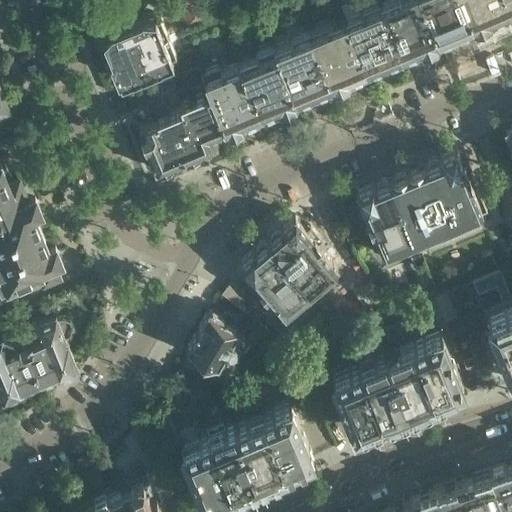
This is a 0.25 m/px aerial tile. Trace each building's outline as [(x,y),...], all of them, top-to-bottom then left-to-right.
[(192,5),(190,0),(176,0),(181,10),(192,5)] [(210,14),(204,0),(192,5),(198,19),(210,14)] [(402,56),(379,1),(378,0),(373,0),(359,6),(361,9),(345,15),(368,70),(402,56)] [(439,41),(421,0),(382,0),(379,1),(402,56),(439,41)] [(474,26),(462,0),(421,0),(439,41),(474,26)] [(509,12),(504,0),(462,0),(474,26),(509,12)] [(198,19),(192,5),(181,10),(187,24),(198,19)] [(110,57),(168,32),(160,13),(156,15),(153,9),(143,13),(143,12),(111,25),(112,26),(104,35),(111,51),(108,52),(110,57)] [(368,70),(345,15),(327,23),(326,20),(308,27),(332,85),(368,70)] [(332,85),(308,27),(290,35),(291,38),(274,45),(297,100),(332,85)] [(161,61),(173,56),(172,54),(176,52),(168,32),(110,57),(119,80),(122,79),(121,77),(133,73),(133,74),(162,62),(161,61)] [(297,100),(274,45),(273,42),(254,49),(255,52),(239,59),(262,114),(297,100)] [(262,114),(239,59),(221,67),(220,64),(202,71),(209,87),(208,87),(225,128),(226,130),(262,114)] [(176,88),(171,77),(158,82),(163,93),(176,88)] [(157,96),(152,85),(130,94),(134,105),(157,96)] [(225,128),(208,87),(180,99),(183,106),(201,149),(217,143),(213,133),(225,128)] [(0,117),(10,114),(0,88),(0,117)] [(201,150),(201,149),(183,106),(170,111),(166,100),(152,105),(157,116),(142,123),(139,129),(156,169),(160,167),(164,169),(171,166),(172,162),(187,155),(191,158),(198,155),(199,151),(201,150)] [(482,208),(471,183),(477,181),(468,161),(463,163),(456,147),(439,154),(441,157),(439,158),(438,157),(431,157),(426,162),(427,163),(424,164),(448,222),(482,208)] [(42,213),(35,197),(28,200),(23,187),(23,188),(19,179),(9,183),(1,164),(0,164),(0,249),(41,232),(34,216),(42,213)] [(448,222),(424,164),(407,171),(406,171),(402,170),(395,172),(393,176),(394,177),(391,178),(415,236),(448,222)] [(415,236),(391,178),(388,179),(388,178),(381,178),(376,183),(376,184),(374,185),(373,182),(356,189),(363,204),(357,207),(366,227),(371,225),(373,230),(374,229),(382,249),(415,236)] [(337,265),(323,248),(324,248),(320,244),(324,240),(321,237),(322,236),(310,223),(306,227),(295,214),(281,226),(282,227),(281,228),(280,228),(273,230),(270,236),(271,237),(268,239),(310,288),(337,265)] [(60,277),(55,265),(62,262),(56,246),(48,249),(41,232),(0,249),(0,307),(18,300),(13,286),(30,278),(34,288),(44,283),(44,284),(60,277)] [(310,288),(268,239),(266,240),(259,242),(256,248),(256,249),(255,250),(253,249),(239,261),(250,274),(246,277),(257,291),(257,290),(260,294),(264,291),(268,295),(268,294),(282,311),(310,288)] [(256,298),(232,280),(223,292),(246,310),(256,298)] [(511,304),(487,315),(510,370),(511,369),(511,304)] [(246,345),(250,337),(249,333),(238,327),(239,326),(235,324),(236,323),(224,316),(223,313),(213,307),(208,308),(207,308),(186,344),(187,345),(188,350),(198,356),(197,358),(198,362),(209,368),(214,360),(218,363),(223,354),(225,355),(229,354),(231,350),(232,350),(234,349),(235,348),(238,344),(242,346),(246,345)] [(78,364),(67,338),(66,335),(71,333),(73,327),(68,316),(64,314),(58,317),(56,311),(18,327),(24,340),(28,339),(31,346),(27,348),(41,379),(61,371),(61,370),(62,370),(65,373),(73,369),(74,365),(78,364)] [(41,379),(27,348),(23,349),(20,342),(24,340),(18,327),(0,334),(0,387),(3,395),(7,393),(11,395),(19,392),(19,388),(20,388),(41,379)] [(463,382),(441,327),(413,338),(435,394),(436,393),(463,382)] [(352,347),(346,332),(336,337),(342,351),(352,347)] [(435,394),(413,338),(385,349),(409,406),(436,395),(436,393),(435,394)] [(409,406),(385,349),(359,360),(382,416),(381,416),(381,417),(409,406)] [(382,416),(359,360),(332,371),(354,427),(381,416),(382,416)] [(194,397),(188,383),(180,364),(169,382),(178,404),(194,397)] [(211,398),(202,377),(188,383),(194,397),(197,404),(211,398)] [(312,452),(290,398),(263,409),(285,464),(286,464),(312,452)] [(285,464),(263,409),(236,421),(259,477),(286,466),(286,464),(285,464)] [(259,477),(236,421),(209,432),(232,488),(259,477)] [(232,488),(209,432),(181,443),(204,499),(231,488),(231,489),(232,488)] [(511,511),(511,458),(505,461),(492,465),(511,511)] [(183,511),(162,463),(145,470),(147,474),(130,481),(131,484),(120,489),(125,501),(129,511),(158,511),(156,506),(160,504),(163,511),(183,511)] [(511,511),(492,465),(473,472),(466,474),(481,511),(511,511)] [(481,511),(466,474),(440,483),(451,511),(481,511)] [(451,511),(440,483),(437,484),(437,483),(413,492),(421,511),(451,511)] [(129,511),(125,501),(120,489),(108,494),(107,491),(95,497),(101,511),(129,511)] [(421,511),(413,492),(411,493),(389,503),(392,511),(421,511)] [(101,511),(95,497),(83,502),(84,505),(73,510),(73,511),(101,511)] [(392,511),(389,503),(386,504),(386,505),(371,511),(392,511)]
